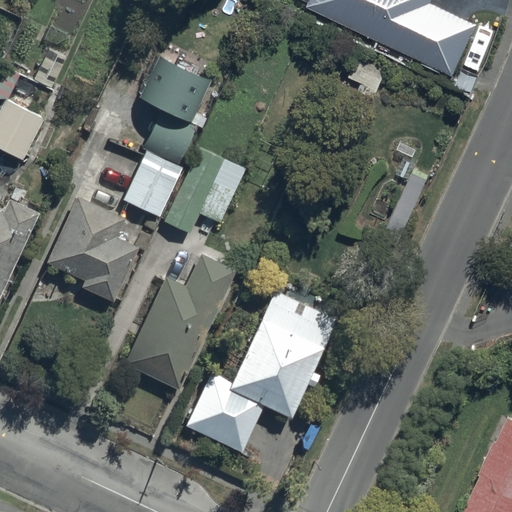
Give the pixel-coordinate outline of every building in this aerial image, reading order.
[(308,0),(306,5),(451,71),(475,19),(433,0),(308,0)] [(64,55),(47,48),(33,79),(51,86),(64,55)] [(144,147),(121,196),(157,213),(179,165),(175,163),(193,124),(200,128),(206,116),(193,110),(209,78),(156,53),(137,94),(160,105),(141,145),(144,147)] [(44,115),(1,93),(0,96),(0,146),(22,158),(44,115)] [(243,167),(196,145),(162,219),(187,231),(196,210),(219,221),(243,167)] [(426,175),(411,168),(385,225),(400,231),(426,175)] [(80,179),(43,258),(83,276),(79,284),(111,298),(136,244),(115,234),(123,216),(117,213),(124,199),(80,179)] [(0,287),(36,210),(6,196),(0,208),(0,287)] [(511,232),(502,255),(511,259),(511,232)] [(233,267),(198,251),(184,283),(163,274),(122,361),(178,387),(233,267)] [(334,317),(272,288),(229,378),(209,368),(183,423),(239,449),(261,402),(289,415),(305,381),(311,384),(317,372),(310,368),(334,317)] [(511,511),(511,414),(507,412),(459,511),(511,511)]
